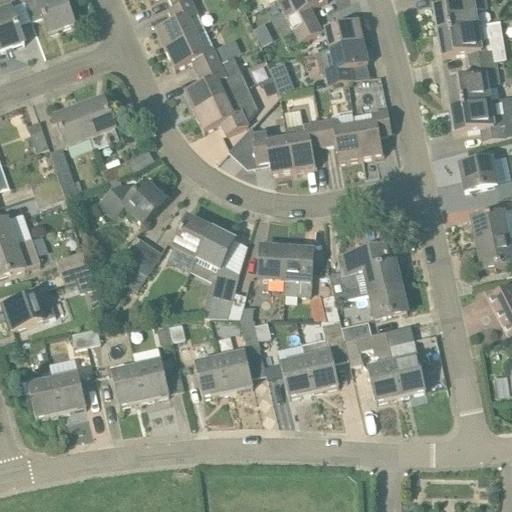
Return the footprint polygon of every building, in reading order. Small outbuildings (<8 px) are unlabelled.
[(0,0),(0,52),(1,56),(25,47),(12,12),(25,6),(25,5),(22,0),(0,0)] [(38,0),(25,5),(25,6),(32,26),(44,21),(50,38),(74,29),(63,0),(38,0)] [(265,0),(270,9),(278,5),(287,0),(265,0)] [(324,0),(287,0),(278,5),(294,35),(316,24),(311,14),(326,5),(327,6),(328,6),(324,0)] [(457,0),(459,7),(434,10),(438,36),(479,29),(476,14),(488,11),(486,0),(457,0)] [(158,33),(157,33),(166,54),(198,40),(191,24),(199,20),(192,5),(168,16),(173,27),(158,34),(158,33)] [(316,24),(294,35),(300,48),(322,37),(316,24)] [(359,25),(324,34),(329,55),(364,47),(359,25)] [(479,29),(438,36),(443,62),(467,58),(469,70),(494,66),(490,43),(501,41),(499,26),(479,29)] [(198,40),(166,54),(175,75),(192,67),(198,78),(221,67),(214,52),(214,53),(206,56),(198,40)] [(329,55),(318,58),(322,80),(325,79),(328,91),(351,86),(354,85),(351,73),(369,69),(364,47),(329,55)] [(471,82),(446,85),(451,112),(491,105),(489,89),(500,87),(499,82),(496,65),(494,66),(469,70),(471,82)] [(186,95),(185,96),(195,117),(235,98),(221,67),(198,78),(202,89),(187,96),(186,95)] [(274,70),(279,96),(293,93),(289,67),(274,70)] [(235,98),(195,117),(205,138),(206,138),(205,137),(222,129),(226,140),(249,130),(235,98)] [(491,105),(451,112),(455,138),(480,134),(481,146),(507,142),(504,124),(503,120),(511,118),(511,102),(491,105)] [(104,104),(79,113),(92,145),(96,154),(119,145),(116,136),(104,104)] [(79,113),(56,122),(68,154),(92,145),(79,113)] [(373,127),(355,131),(361,164),(383,160),(380,142),(392,139),(387,116),(372,118),(373,127)] [(329,117),(319,119),(320,126),(325,151),(336,149),(340,168),(338,168),(339,169),(351,167),(351,166),(361,164),(355,131),(351,131),(351,130),(337,133),(335,124),(330,125),(329,117)] [(320,126),(287,132),(288,141),(294,176),(317,172),(316,171),(315,171),(312,154),(325,151),(320,126)] [(40,127),(28,131),(37,158),(49,153),(40,127)] [(251,134),(230,156),(249,173),(260,171),(270,169),(272,179),(270,179),(271,180),(294,176),(288,141),(269,145),(268,136),(256,138),(251,134)] [(63,153),(51,157),(57,178),(62,191),(67,202),(78,198),(63,153)] [(494,163),(460,171),(466,197),(500,190),(494,163)] [(126,167),(103,175),(108,188),(131,180),(126,167)] [(57,178),(31,188),(35,201),(62,191),(57,178)] [(111,197),(99,209),(115,224),(125,214),(142,231),(166,206),(147,188),(137,198),(128,190),(111,197)] [(62,191),(35,201),(39,213),(67,202),(62,191)] [(506,217),(471,225),(477,250),(511,242),(506,217)] [(189,223),(174,253),(196,264),(211,234),(189,223)] [(10,224),(0,227),(0,254),(18,248),(10,224)] [(211,234),(196,264),(220,276),(221,273),(235,245),(211,234)] [(511,242),(477,250),(482,275),(511,269),(511,242)] [(18,248),(0,254),(0,282),(40,268),(31,243),(18,248)] [(141,244),(126,267),(137,274),(152,251),(141,244)] [(339,278),(329,280),(334,300),(333,300),(335,307),(368,299),(401,291),(396,267),(389,268),(385,250),(336,261),(339,278)] [(152,251),(137,274),(147,281),(148,281),(163,258),(152,251)] [(262,252),(260,286),(284,288),(287,254),(262,252)] [(284,288),(284,299),(310,301),(313,256),(287,254),(284,288)] [(85,255),(57,264),(61,277),(89,267),(85,255)] [(89,267),(61,277),(65,288),(76,285),(81,298),(96,293),(89,267)] [(214,288),(204,324),(228,324),(235,297),(239,282),(221,273),(220,276),(214,288)] [(511,290),(489,302),(509,342),(511,340),(511,290)] [(401,291),(368,299),(374,324),(407,317),(401,291)] [(47,297),(5,311),(13,336),(44,325),(44,326),(56,321),(47,297)] [(235,297),(228,324),(240,324),(247,300),(235,297)] [(333,300),(321,303),(327,326),(340,327),(335,307),(333,300)] [(247,325),(240,324),(248,357),(260,354),(258,346),(255,330),(254,325),(247,325)] [(326,345),(302,351),(305,362),(313,397),(339,391),(334,368),(348,365),(344,346),(341,333),(340,327),(327,326),(322,326),(326,345)] [(267,327),(255,330),(258,346),(271,343),(267,327)] [(369,327),(341,333),(344,346),(372,340),(369,327)] [(182,329),(170,332),(174,347),(186,344),(182,329)] [(412,331),(386,337),(389,351),(414,346),(416,345),(412,331)] [(170,332),(158,335),(161,350),(174,347),(170,332)] [(98,334),(85,336),(89,351),(101,348),(98,334)] [(85,336),(73,339),(77,354),(89,351),(85,336)] [(372,340),(344,346),(348,365),(349,365),(351,372),(363,369),(361,357),(373,355),(376,365),(379,363),(381,369),(367,372),(376,407),(401,401),(393,366),(389,351),(386,337),(372,340)] [(31,346),(16,351),(20,363),(35,358),(31,346)] [(414,346),(389,351),(393,366),(401,401),(426,396),(418,360),(414,346)] [(138,357),(141,369),(162,364),(159,353),(138,357)] [(245,356),(220,362),(229,397),(254,391),(245,356)] [(220,362),(195,367),(203,403),(229,397),(220,362)] [(305,362),(281,368),(289,403),(313,397),(305,362)] [(161,365),(136,371),(144,406),(170,400),(161,365)] [(136,371),(111,376),(119,412),(144,406),(136,371)] [(79,378),(53,384),(61,418),(87,412),(79,378)] [(53,384),(29,390),(36,424),(61,418),(53,384)]
